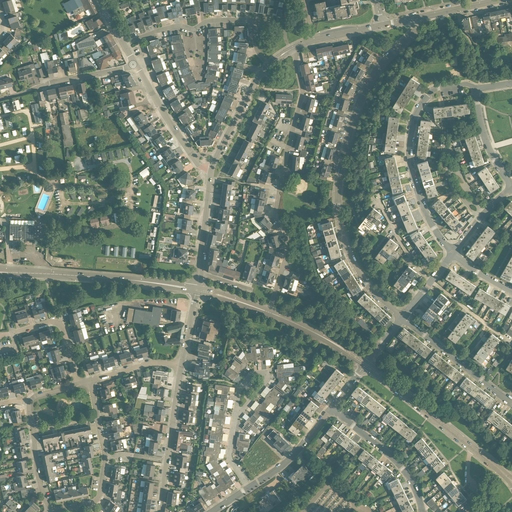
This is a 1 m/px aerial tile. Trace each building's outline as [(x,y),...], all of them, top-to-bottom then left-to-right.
[(90,0),(70,0),(63,4),(67,14),(72,11),(75,16),(85,11),(89,9),(92,15),(98,13),(90,0)] [(200,12),(198,0),(193,0),(194,5),(189,5),(191,15),(196,14),(196,12),(200,12)] [(209,13),(208,3),(203,4),(202,0),(198,0),(200,12),(204,11),(204,13),(209,13)] [(218,10),(217,0),(207,0),(208,3),(209,13),(214,12),(214,10),(218,10)] [(227,12),(227,2),(222,2),(221,0),(217,0),(218,10),(222,10),(222,12),(227,12)] [(236,12),(236,2),(231,2),(231,0),(226,0),(227,2),(227,12),(227,10),(231,10),(231,12),(236,12)] [(245,12),(245,3),(240,2),(240,0),(236,0),(236,2),(236,12),(236,10),(240,10),(240,12),(245,12)] [(254,13),(255,3),(250,3),(250,0),(245,0),(246,3),(245,3),(245,12),(245,10),(249,11),(249,12),(254,13)] [(263,14),(264,4),(259,4),(259,0),(255,0),(255,3),(254,13),(254,11),(258,11),(258,13),(263,14)] [(272,15),(273,6),(268,5),(269,0),(266,0),(264,0),(264,4),(263,14),(263,12),(267,13),(267,14),(272,15)] [(325,2),(314,4),(317,19),(328,16),(329,20),(343,17),(343,19),(351,17),(350,16),(357,14),(356,9),(359,9),(358,4),(360,4),(363,4),(363,1),(360,1),(359,0),(341,0),(342,4),(340,5),(340,6),(333,8),(333,9),(327,11),(325,2)] [(273,6),(272,15),(272,14),(276,14),(276,16),(281,17),(283,8),(278,7),(279,2),(274,1),(273,6)] [(182,15),(179,2),(175,3),(175,5),(171,6),(171,9),(173,18),(178,17),(178,16),(182,15)] [(191,15),(189,5),(185,6),(184,2),(179,2),(182,15),(186,14),(186,16),(191,15)] [(13,5),(4,8),(6,13),(9,12),(10,15),(16,13),(13,5)] [(173,18),(171,9),(166,10),(165,6),(161,7),(164,19),(168,18),(169,20),(173,18)] [(164,19),(161,7),(156,8),(158,13),(153,14),(156,22),(155,22),(156,23),(161,22),(160,20),(164,19)] [(156,22),(153,14),(152,10),(147,11),(149,15),(144,17),(148,26),(152,25),(152,23),(155,22),(156,22)] [(497,12),(498,20),(501,19),(505,18),(504,10),(497,12)] [(491,22),(492,24),(495,23),(495,21),(499,20),(498,20),(497,12),(490,13),(491,22)] [(16,13),(10,15),(11,18),(8,19),(10,24),(18,21),(16,13)] [(148,26),(144,17),(143,13),(138,14),(140,19),(136,21),(138,28),(139,29),(144,28),(143,26),(147,25),(147,26),(148,26)] [(491,22),(490,13),(483,15),(484,21),(486,33),(493,31),(493,29),(492,27),(492,24),(491,22)] [(138,28),(136,21),(134,16),(126,19),(125,21),(131,33),(135,31),(135,29),(138,28)] [(477,22),(477,20),(476,16),(472,17),(475,28),(471,29),(469,18),(463,19),(462,21),(464,31),(470,38),(474,36),(478,36),(478,38),(481,38),(477,22)] [(93,18),(87,22),(88,24),(87,25),(90,31),(95,28),(104,23),(101,18),(95,21),(93,18)] [(18,21),(10,24),(11,29),(20,27),(18,21)] [(217,37),(219,37),(219,33),(217,34),(217,29),(209,29),(208,30),(208,35),(207,35),(207,38),(208,38),(217,37)] [(244,30),(241,33),(243,34),(243,39),(238,39),(238,43),(239,43),(240,43),(248,44),(247,43),(247,40),(248,40),(247,30),(245,31),(244,30)] [(97,47),(112,38),(110,34),(95,43),(92,37),(80,43),(76,45),(78,51),(80,50),(83,49),(83,50),(86,48),(91,47),(91,46),(92,46),(94,49),(97,47)] [(502,37),(503,43),(510,41),(509,34),(504,35),(505,37),(502,37)] [(7,39),(13,45),(17,41),(11,35),(7,39)] [(173,45),(182,44),(184,43),(183,40),(181,40),(181,35),(172,36),(173,42),(171,42),(171,46),(173,45)] [(496,44),(503,43),(502,37),(499,38),(498,35),(494,36),(496,44)] [(218,46),(220,46),(226,46),(226,42),(218,42),(217,37),(208,38),(209,43),(207,43),(207,46),(218,46)] [(105,49),(115,43),(112,38),(97,47),(94,49),(94,50),(97,49),(99,51),(101,50),(105,49)] [(13,45),(7,39),(3,43),(5,45),(3,47),(7,51),(13,45)] [(158,39),(149,41),(150,44),(149,45),(153,47),(156,48),(158,45),(157,44),(160,44),(158,39)] [(106,55),(119,49),(115,43),(105,49),(101,50),(99,51),(92,55),(94,59),(103,55),(102,54),(105,53),(106,55)] [(240,43),(239,43),(239,48),(240,48),(239,51),(246,52),(246,48),(248,49),(248,44),(240,43)] [(173,45),(174,50),(172,50),(173,54),(175,54),(175,53),(184,51),(185,51),(184,48),(183,48),(182,44),(173,45)] [(151,58),(157,56),(157,53),(154,54),(152,49),(153,47),(149,45),(149,46),(147,46),(149,55),(150,55),(151,58)] [(349,45),(343,46),(346,57),(348,56),(347,53),(350,53),(350,52),(353,51),(352,45),(349,46),(349,45)] [(207,54),(209,54),(218,55),(220,55),(220,51),(218,51),(218,46),(207,46),(209,46),(209,51),(207,51),(207,54)] [(324,56),(322,48),(316,50),(316,51),(313,51),(315,57),(318,56),(318,58),(324,56)] [(364,58),(372,62),(375,57),(373,56),(374,53),(365,48),(360,55),(364,58)] [(119,49),(106,55),(107,56),(96,61),(100,69),(108,65),(106,61),(114,58),(121,54),(119,49)] [(246,52),(239,51),(238,50),(237,53),(236,58),(246,59),(246,55),(245,55),(246,52)] [(78,58),(77,51),(72,53),(74,59),(67,61),(69,73),(76,71),(74,63),(77,63),(77,58),(78,58)] [(175,53),(175,54),(176,58),(174,59),(175,62),(187,59),(186,56),(185,56),(184,51),(175,53)] [(50,61),(47,53),(40,54),(42,60),(43,63),(44,63),(46,70),(47,70),(49,78),(54,77),(50,61)] [(207,62),(208,62),(219,63),(220,59),(218,59),(218,55),(209,54),(209,59),(207,59),(207,62)] [(152,66),(161,63),(160,58),(158,59),(157,56),(151,58),(152,61),(151,61),(152,66)] [(246,59),(236,58),(235,62),(237,63),(237,65),(243,67),(244,64),(245,64),(246,59)] [(358,64),(365,68),(367,66),(369,67),(372,62),(364,58),(362,62),(359,61),(358,64)] [(187,59),(175,62),(177,67),(178,71),(180,70),(188,67),(190,66),(189,63),(187,64),(186,59),(187,59)] [(301,71),(312,68),(312,66),(309,67),(308,64),(310,63),(309,60),(303,62),(304,65),(300,65),(301,71)] [(207,70),(216,71),(216,72),(218,72),(219,63),(208,62),(208,67),(206,67),(206,70),(207,70)] [(17,69),(18,72),(21,81),(33,77),(32,76),(37,74),(34,63),(28,65),(29,66),(25,67),(25,66),(17,69)] [(156,73),(162,70),(161,68),(163,67),(161,63),(152,66),(154,70),(155,70),(156,73)] [(355,72),(363,77),(366,72),(364,71),(365,68),(358,64),(356,66),(358,67),(355,72)] [(243,67),(237,65),(236,68),(234,68),(233,72),(242,75),(243,70),(242,70),(243,67)] [(180,70),(182,75),(180,75),(181,79),(183,78),(191,74),(193,74),(191,71),(190,71),(188,67),(180,70)] [(313,68),(312,68),(301,71),(303,76),(304,76),(310,74),(312,74),(314,73),(313,68)] [(158,80),(166,77),(165,72),(163,73),(162,70),(156,73),(157,76),(156,76),(158,80)] [(214,80),(216,80),(217,77),(215,76),(216,72),(216,71),(207,70),(206,75),(205,75),(204,78),(206,78),(214,80)] [(349,78),(357,83),(358,80),(360,81),(363,77),(355,72),(353,71),(349,78)] [(242,75),(233,72),(231,77),(233,77),(232,80),(239,82),(239,79),(240,79),(242,75)] [(115,84),(133,80),(131,76),(132,76),(131,74),(130,75),(130,74),(115,77),(115,78),(110,79),(111,80),(110,80),(109,78),(102,80),(97,81),(99,87),(103,86),(103,87),(112,84),(115,84)] [(183,78),(185,82),(183,83),(185,87),(187,86),(187,85),(196,81),(195,78),(193,79),(191,74),(183,78)] [(162,87),(168,84),(167,82),(168,81),(166,77),(158,80),(159,85),(160,84),(162,87)] [(10,78),(0,81),(0,89),(12,86),(10,78)] [(200,83),(201,92),(207,91),(206,87),(210,86),(210,84),(213,83),(214,80),(206,78),(205,83),(203,83),(203,82),(200,83)] [(347,87),(355,92),(358,87),(355,85),(357,83),(349,78),(347,81),(350,82),(347,87)] [(411,79),(408,84),(416,89),(419,84),(418,83),(411,79)] [(239,82),(232,80),(231,83),(230,82),(228,86),(237,90),(239,85),(238,85),(239,82)] [(187,85),(187,86),(189,90),(196,89),(196,92),(201,92),(200,83),(198,83),(198,84),(196,84),(194,82),(196,81),(187,85)] [(84,83),(77,85),(80,97),(82,96),(83,101),(88,100),(84,83)] [(322,83),(318,84),(307,86),(308,92),(316,90),(315,87),(323,86),(322,83)] [(164,95),(173,90),(171,86),(169,87),(168,84),(162,87),(163,90),(162,91),(164,95)] [(416,89),(408,84),(405,89),(413,94),(416,89)] [(66,87),(67,95),(71,94),(73,102),(75,102),(76,105),(79,104),(77,97),(75,97),(72,86),(66,87)] [(237,90),(228,86),(226,91),(228,91),(227,94),(233,97),(234,94),(235,94),(237,90)] [(67,95),(66,87),(58,89),(61,100),(68,99),(67,95)] [(342,95),(348,98),(350,95),(352,96),(355,92),(347,87),(342,95)] [(55,89),(47,91),(49,103),(52,102),(52,99),(57,98),(55,89)] [(123,97),(124,100),(134,98),(132,91),(125,93),(124,89),(115,92),(116,96),(120,95),(121,97),(123,97)] [(413,94),(405,89),(402,94),(410,99),(413,94)] [(169,101),(175,98),(176,97),(173,90),(164,95),(167,99),(168,98),(169,101)] [(42,92),(37,93),(40,105),(41,111),(46,110),(42,92)] [(233,97),(227,94),(222,92),(220,99),(231,104),(233,100),(232,99),(233,97)] [(410,99),(402,94),(398,99),(407,104),(410,99)] [(340,104),(348,106),(350,101),(348,100),(348,98),(342,95),(340,104)] [(134,98),(124,100),(125,103),(123,104),(124,107),(119,108),(120,112),(129,110),(128,106),(135,104),(134,98)] [(172,108),(180,103),(178,99),(176,100),(175,98),(169,101),(170,104),(172,108)] [(314,106),(316,100),(315,100),(309,98),(307,104),(314,106)] [(231,104),(220,99),(218,104),(217,103),(216,106),(227,111),(229,108),(231,104)] [(407,104),(398,99),(395,104),(404,109),(407,104)] [(262,101),(259,106),(267,110),(270,105),(262,101)] [(35,124),(42,123),(38,103),(31,105),(35,124)] [(177,114),(183,111),(181,108),(183,107),(180,103),(172,108),(174,112),(175,112),(177,114)] [(305,111),(311,113),(312,113),(314,106),(307,104),(305,111)] [(338,112),(343,114),(344,114),(345,111),(347,112),(348,106),(340,104),(338,112)] [(404,109),(395,104),(392,109),(394,110),(401,114),(404,109)] [(227,111),(216,106),(213,112),(216,114),(225,118),(227,114),(226,114),(227,111)] [(271,112),(267,110),(259,106),(257,111),(265,115),(264,116),(267,118),(268,116),(269,116),(271,112)] [(180,121),(191,114),(192,114),(188,107),(183,111),(177,114),(179,117),(178,117),(180,121)] [(87,108),(80,110),(82,120),(89,118),(87,108)] [(134,124),(144,117),(142,113),(141,113),(139,111),(130,118),(134,124)] [(265,121),(267,118),(264,116),(265,115),(257,111),(255,116),(262,120),(265,121)] [(61,125),(68,124),(69,124),(67,112),(59,114),(61,125)] [(334,120),(343,123),(344,117),(343,117),(343,114),(338,112),(337,112),(334,120)] [(185,128),(189,125),(195,121),(191,114),(180,121),(183,125),(184,125),(185,127),(185,128)] [(225,118),(216,114),(214,118),(216,119),(215,122),(217,123),(221,125),(222,125),(221,124),(222,122),(223,122),(225,118)] [(262,120),(255,116),(254,116),(252,121),(254,122),(260,125),(261,122),(264,123),(265,121),(262,120)] [(138,130),(146,125),(145,122),(147,121),(144,117),(134,124),(138,130)] [(309,125),(310,119),(310,118),(304,117),(302,123),(309,125)] [(332,128),(339,130),(340,127),(341,128),(343,123),(334,120),(332,128)] [(260,125),(254,122),(251,127),(259,131),(259,132),(261,133),(263,130),(260,129),(262,126),(260,125)] [(221,125),(217,123),(213,131),(211,130),(209,133),(216,136),(215,135),(217,133),(221,125)] [(313,126),(309,125),(302,123),(300,130),(306,131),(306,134),(312,136),(312,133),(311,133),(313,126)] [(68,124),(61,125),(60,126),(64,147),(73,146),(68,124)] [(146,133),(154,128),(151,124),(148,127),(146,125),(138,130),(143,136),(146,133)] [(193,137),(198,133),(196,131),(194,133),(189,125),(185,128),(190,135),(191,135),(192,137),(191,138),(193,137)] [(330,137),(338,139),(339,133),(338,133),(339,130),(332,128),(324,126),(323,129),(331,131),(330,137)] [(259,131),(251,127),(249,131),(257,135),(259,132),(259,131)] [(154,128),(146,133),(149,137),(151,136),(152,139),(157,135),(156,133),(157,132),(154,128)] [(250,141),(253,142),(254,140),(257,135),(249,131),(246,136),(251,139),(250,141)] [(204,146),(204,137),(199,138),(199,135),(198,133),(193,137),(195,142),(194,142),(197,146),(204,146)] [(216,136),(209,133),(208,135),(208,137),(204,137),(204,146),(212,145),(214,141),(214,140),(213,141),(212,140),(215,136),(216,136)] [(157,135),(152,139),(150,141),(154,147),(164,139),(161,136),(159,137),(157,135)] [(303,144),(305,137),(298,135),(297,142),(303,144)] [(465,139),(460,141),(462,146),(477,141),(475,136),(465,139)] [(327,145),(334,147),(335,144),(336,144),(338,139),(330,137),(328,143),(325,142),(325,144),(326,144),(327,145)] [(159,152),(167,147),(165,144),(167,143),(164,139),(154,147),(156,150),(157,150),(159,152)] [(252,144),(253,142),(250,141),(249,142),(245,140),(242,145),(250,149),(252,144)] [(462,147),(464,152),(463,152),(466,151),(478,147),(477,141),(462,146),(462,147)] [(295,148),(301,150),(302,150),(303,144),(297,142),(295,148)] [(326,153),(334,156),(336,150),(334,150),(335,147),(334,147),(327,145),(326,144),(326,147),(328,148),(326,153)] [(242,145),(240,150),(247,154),(247,155),(250,156),(251,154),(248,153),(250,149),(242,145)] [(165,157),(173,152),(170,148),(169,149),(167,147),(159,152),(163,159),(165,157)] [(468,157),(471,156),(480,153),(478,147),(466,151),(468,157)] [(240,150),(237,155),(245,159),(247,155),(247,154),(240,150)] [(173,152),(165,157),(168,161),(169,160),(171,162),(176,159),(174,157),(175,156),(173,152)] [(266,160),(277,164),(279,159),(275,157),(276,155),(270,153),(269,156),(267,157),(266,160)] [(325,162),(330,163),(331,160),(333,161),(334,156),(326,153),(324,161),(325,162)] [(473,162),(482,158),(480,153),(471,156),(473,162)] [(245,159),(237,155),(235,159),(243,163),(242,163),(245,165),(246,163),(243,161),(245,159)] [(145,167),(148,164),(142,157),(139,159),(145,167)] [(385,159),(386,165),(396,163),(395,157),(385,159)] [(484,164),(482,158),(473,162),(475,167),(482,165),(484,164)] [(176,159),(171,162),(168,165),(169,166),(168,167),(171,171),(174,169),(181,164),(179,160),(177,161),(176,159)] [(243,163),(235,159),(232,164),(240,168),(239,169),(242,171),(243,169),(240,167),(242,163),(243,163)] [(277,164),(266,160),(264,168),(271,170),(272,167),(276,169),(277,164)] [(419,168),(419,170),(429,167),(427,161),(418,164),(419,168)] [(322,170),(331,172),(332,167),(331,166),(331,164),(330,163),(325,162),(322,170)] [(179,175),(184,171),(183,169),(184,168),(181,164),(174,169),(176,173),(177,172),(179,175)] [(237,173),(239,169),(240,168),(232,164),(230,169),(237,173)] [(140,172),(144,178),(153,172),(149,166),(140,172)] [(260,175),(271,178),(272,173),(270,173),(271,170),(264,168),(260,166),(259,169),(261,170),(260,175)] [(429,167),(419,170),(421,176),(431,173),(429,167)] [(478,173),(481,178),(489,173),(486,168),(484,169),(478,173)] [(237,173),(230,169),(227,174),(238,179),(239,177),(236,176),(237,173)] [(331,172),(322,170),(320,178),(327,180),(328,177),(329,178),(331,172)] [(182,182),(190,176),(187,172),(186,173),(184,171),(179,175),(181,177),(180,178),(182,182)] [(436,171),(431,173),(421,176),(423,181),(433,178),(438,177),(436,171)] [(484,183),(493,178),(489,173),(481,178),(484,183)] [(149,178),(154,185),(160,181),(154,174),(149,178)] [(271,178),(260,175),(258,180),(259,180),(259,183),(265,185),(265,182),(269,183),(271,178)] [(190,176),(182,182),(179,184),(183,188),(194,185),(191,181),(193,180),(190,176)] [(425,187),(434,184),(433,178),(423,181),(425,187)] [(486,189),(496,183),(493,178),(484,183),(482,185),(486,189)] [(223,184),(222,189),(231,190),(231,185),(234,185),(235,182),(228,181),(228,184),(223,184)] [(497,185),(496,183),(486,189),(489,195),(498,189),(499,188),(497,185)] [(436,190),(434,184),(425,187),(427,193),(436,190)] [(194,185),(183,188),(182,194),(185,195),(195,196),(195,191),(194,191),(194,185)] [(401,186),(392,188),(393,194),(401,192),(403,192),(401,186)] [(257,191),(256,196),(260,197),(265,198),(266,192),(261,191),(261,188),(255,187),(254,190),(257,191)] [(436,190),(427,193),(428,199),(438,196),(436,190)] [(161,208),(163,196),(156,195),(153,206),(161,208)] [(195,196),(185,195),(185,199),(182,199),(182,202),(192,203),(192,200),(194,200),(195,196)] [(260,197),(256,196),(253,196),(253,199),(256,199),(255,205),(263,206),(264,201),(259,200),(260,197)] [(395,200),(397,205),(406,201),(404,196),(395,200)] [(432,206),(436,211),(444,204),(440,199),(434,205),(432,206)] [(406,201),(397,205),(399,211),(409,207),(408,205),(406,201)] [(192,203),(182,202),(181,202),(180,209),(193,211),(193,206),(192,205),(192,203)] [(444,204),(436,211),(440,215),(448,208),(444,204)] [(253,214),(254,218),(261,215),(260,213),(260,211),(262,212),(263,206),(255,205),(253,214)] [(452,205),(448,208),(440,215),(444,219),(456,209),(452,205)] [(230,207),(229,207),(224,206),(224,209),(219,209),(218,214),(227,215),(227,210),(230,210),(230,207)] [(409,207),(399,211),(401,216),(411,212),(410,211),(409,207)] [(184,217),(190,218),(190,215),(192,215),(193,211),(180,209),(180,213),(184,214),(184,217)] [(370,213),(376,219),(378,220),(382,215),(374,209),(370,213)] [(456,209),(444,219),(448,224),(456,217),(460,214),(456,209)] [(110,214),(112,222),(121,220),(120,212),(110,214)] [(411,212),(401,216),(404,221),(413,217),(411,212)] [(376,219),(370,213),(366,218),(372,223),(374,224),(378,227),(381,223),(378,220),(376,219)] [(227,215),(218,214),(217,220),(222,220),(222,223),(221,223),(228,224),(232,225),(233,221),(226,221),(227,215)] [(102,223),(105,223),(105,225),(111,224),(109,215),(100,217),(102,223)] [(254,218),(255,220),(263,227),(268,221),(264,217),(263,219),(262,218),(261,215),(254,218)] [(100,226),(99,217),(91,218),(92,227),(100,226)] [(190,218),(184,217),(183,220),(182,219),(181,224),(191,226),(191,221),(190,220),(190,218)] [(413,217),(404,221),(406,227),(415,223),(413,217)] [(452,228),(460,222),(456,217),(448,224),(452,228)] [(362,223),(370,229),(374,224),(372,223),(366,218),(362,223)] [(322,225),(324,230),(333,228),(332,222),(329,223),(328,220),(321,221),(322,225)] [(268,221),(263,227),(260,230),(264,234),(266,236),(272,232),(269,229),(273,225),(268,221)] [(452,228),(456,233),(458,232),(464,226),(460,222),(452,228)] [(228,224),(221,223),(216,223),(215,228),(220,229),(220,233),(225,235),(226,230),(227,230),(228,224)] [(370,229),(362,223),(360,226),(359,227),(360,229),(361,229),(360,231),(362,233),(364,231),(365,233),(367,234),(370,229)] [(415,223),(406,227),(408,232),(416,229),(418,229),(415,223)] [(191,226),(181,224),(181,229),(182,229),(182,232),(188,233),(188,230),(190,230),(191,226)] [(21,240),(21,238),(21,225),(10,225),(9,240),(21,240)] [(21,225),(21,238),(34,239),(34,226),(21,225)] [(488,226),(484,231),(492,237),(496,233),(488,226)] [(333,228),(324,230),(325,236),(335,233),(333,228)] [(493,238),(492,237),(484,231),(480,236),(488,242),(490,243),(493,238)] [(188,233),(182,232),(182,234),(180,234),(180,239),(189,240),(189,235),(188,235),(188,233)] [(268,243),(271,243),(280,240),(278,235),(273,236),(272,232),(266,236),(267,238),(268,243)] [(411,238),(415,243),(423,237),(419,232),(418,233),(411,238)] [(335,233),(325,236),(327,242),(336,239),(335,233)] [(206,244),(210,245),(214,246),(215,241),(223,243),(224,238),(216,236),(208,234),(206,244)] [(488,242),(480,236),(477,240),(484,247),(488,242)] [(423,237),(415,243),(418,248),(427,242),(423,237)] [(189,240),(180,239),(179,244),(180,244),(180,247),(186,248),(187,245),(188,245),(189,240)] [(336,239),(327,242),(328,248),(338,245),(336,239)] [(386,244),(394,250),(397,252),(400,247),(390,239),(386,244)] [(269,251),(276,252),(275,247),(281,246),(280,240),(271,243),(273,248),(269,249),(269,251)] [(486,248),(484,247),(477,240),(473,245),(481,251),(482,252),(486,248)] [(427,242),(418,248),(420,250),(421,252),(422,252),(430,246),(429,244),(428,243),(427,242)] [(386,244),(383,248),(391,255),(394,250),(386,244)] [(208,259),(217,261),(217,260),(216,260),(217,258),(217,256),(219,256),(220,256),(222,248),(214,246),(210,245),(210,249),(209,249),(208,259)] [(338,245),(328,248),(330,253),(340,250),(338,245)] [(481,251),(473,245),(472,246),(469,250),(477,256),(481,251)] [(430,246),(422,252),(425,257),(433,251),(430,246)] [(180,249),(174,249),(174,254),(178,254),(187,255),(188,250),(186,250),(186,248),(180,247),(180,249)] [(379,253),(387,259),(391,255),(383,248),(379,253)] [(340,250),(330,253),(332,259),(339,257),(341,256),(340,250)] [(479,257),(477,256),(469,250),(466,255),(467,255),(473,261),(475,262),(479,257)] [(270,260),(278,263),(280,257),(275,256),(276,252),(269,251),(268,254),(271,255),(270,260)] [(433,251),(425,257),(421,260),(425,265),(437,256),(433,251)] [(383,264),(387,259),(379,253),(375,258),(382,263),(383,264)] [(187,255),(178,254),(174,254),(173,257),(171,257),(171,261),(176,261),(175,264),(183,265),(183,262),(184,262),(185,260),(186,260),(187,255)] [(219,267),(221,268),(223,263),(217,261),(208,259),(207,271),(207,272),(217,276),(219,267)] [(221,268),(219,267),(217,276),(222,277),(225,268),(226,269),(228,261),(224,259),(223,263),(221,268)] [(264,267),(270,269),(271,266),(276,268),(278,263),(270,260),(268,265),(265,264),(264,267)] [(335,266),(338,271),(347,265),(345,263),(343,260),(336,264),(335,266)] [(246,265),(242,280),(250,282),(251,277),(254,278),(257,269),(246,265)] [(347,265),(338,271),(341,276),(350,270),(347,265)] [(270,269),(264,267),(263,270),(266,271),(265,277),(273,279),(275,274),(270,272),(270,269)] [(405,271),(413,278),(414,279),(417,281),(421,276),(417,273),(410,268),(409,267),(405,271)] [(503,272),(511,276),(511,269),(506,267),(503,272)] [(230,270),(226,269),(225,268),(222,277),(233,280),(238,281),(241,272),(235,271),(235,273),(230,271),(230,270)] [(350,270),(341,276),(344,281),(353,275),(350,270)] [(446,279),(451,282),(456,274),(451,270),(450,272),(446,279)] [(414,279),(413,278),(405,271),(401,276),(408,281),(410,283),(414,279)] [(285,283),(293,285),(295,280),(298,281),(300,274),(294,272),(292,279),(286,277),(285,283)] [(511,277),(511,276),(503,272),(500,277),(502,278),(509,282),(511,277)] [(456,274),(451,282),(455,285),(461,277),(456,274)] [(353,275),(344,281),(347,286),(356,280),(353,275)] [(273,279),(265,277),(262,276),(259,283),(256,282),(254,281),(253,283),(262,286),(262,285),(265,286),(266,283),(271,284),(273,279)] [(413,285),(410,283),(408,281),(401,276),(397,281),(409,290),(413,285)] [(461,277),(455,285),(460,289),(466,280),(461,277)] [(356,280),(347,286),(346,287),(349,292),(359,285),(356,280)] [(465,292),(471,283),(466,280),(460,289),(459,291),(463,294),(465,292)] [(409,290),(397,281),(394,285),(406,295),(409,290)] [(293,285),(285,283),(283,288),(288,290),(287,293),(293,294),(294,291),(291,290),(293,285)] [(471,283),(465,292),(470,296),(475,289),(476,287),(471,283)] [(359,285),(349,292),(352,297),(354,300),(357,297),(355,295),(360,292),(362,290),(359,285)] [(480,301),(485,292),(480,289),(478,291),(476,296),(475,298),(480,301)] [(485,304),(490,295),(485,292),(480,301),(485,304)] [(361,306),(362,305),(369,298),(365,294),(363,295),(357,302),(361,306)] [(437,298),(445,305),(449,307),(453,303),(442,295),(441,294),(437,298)] [(490,307),(495,298),(490,295),(485,304),(490,307)] [(369,298),(362,305),(367,309),(374,302),(369,298)] [(433,303),(441,309),(445,305),(437,298),(433,303)] [(495,310),(500,301),(495,298),(490,307),(495,310)] [(500,313),(505,304),(500,301),(495,310),(500,313)] [(38,309),(40,317),(45,316),(44,311),(47,310),(44,302),(41,303),(43,308),(38,309)] [(374,302),(367,309),(371,313),(378,306),(374,302)] [(430,308),(438,314),(439,313),(441,315),(444,312),(441,309),(433,303),(430,308)] [(505,304),(500,313),(506,315),(507,314),(510,309),(511,307),(505,304)] [(29,312),(31,318),(34,317),(35,319),(40,317),(38,309),(37,306),(31,308),(32,311),(29,312)] [(378,306),(371,313),(375,317),(382,310),(378,306)] [(170,321),(179,321),(181,311),(153,307),(152,312),(129,308),(126,321),(133,322),(150,325),(150,326),(150,329),(157,327),(160,312),(169,314),(169,316),(171,316),(170,321)] [(426,312),(434,319),(438,314),(430,308),(426,312)] [(20,311),(23,322),(29,321),(28,318),(31,318),(29,312),(27,312),(26,309),(20,311)] [(68,315),(70,320),(78,318),(76,310),(70,311),(71,314),(68,315)] [(382,310),(375,317),(379,321),(386,314),(382,310)] [(23,322),(20,311),(15,312),(16,316),(13,316),(15,322),(17,321),(18,324),(23,322)] [(434,319),(426,312),(422,317),(424,318),(429,322),(430,323),(434,319)] [(466,313),(462,318),(471,325),(474,320),(468,315),(466,313)] [(386,314),(379,321),(384,325),(389,320),(390,319),(391,318),(386,314)] [(78,318),(70,320),(72,325),(74,325),(75,328),(80,326),(79,323),(83,321),(82,317),(78,318)] [(471,325),(462,318),(459,323),(467,329),(471,325)] [(215,341),(218,328),(216,327),(217,325),(204,322),(202,329),(200,329),(200,328),(198,327),(198,328),(196,328),(196,327),(195,327),(193,336),(199,337),(199,338),(215,341)] [(182,343),(184,323),(166,328),(168,334),(178,331),(178,339),(168,340),(167,339),(166,336),(161,337),(158,337),(160,344),(163,343),(163,345),(182,343)] [(467,329),(459,323),(455,328),(463,334),(467,329)] [(80,326),(75,328),(75,331),(73,331),(75,336),(83,334),(80,326)] [(402,340),(409,332),(404,328),(402,330),(399,335),(398,336),(402,340)] [(463,334),(455,328),(451,332),(460,339),(463,334)] [(49,330),(44,332),(46,340),(52,338),(52,341),(55,340),(54,334),(51,335),(49,330)] [(46,340),(44,332),(39,333),(39,335),(36,336),(38,342),(46,340)] [(407,344),(413,336),(409,332),(402,340),(407,344)] [(460,339),(451,332),(448,337),(450,338),(456,344),(460,339)] [(83,334),(75,336),(76,342),(78,341),(79,344),(85,342),(89,341),(88,338),(84,340),(83,334)] [(492,334),(488,339),(496,345),(500,340),(494,335),(492,334)] [(38,342),(36,336),(34,337),(33,335),(28,336),(30,345),(38,342)] [(30,345),(28,336),(22,338),(23,340),(20,341),(22,347),(30,345)] [(411,347),(418,339),(413,336),(407,344),(411,347)] [(416,351),(422,343),(418,339),(411,347),(416,351)] [(496,345),(488,339),(485,343),(493,350),(496,345)] [(199,351),(207,353),(209,346),(211,347),(212,344),(204,342),(203,345),(199,344),(198,351),(199,351)] [(421,355),(427,346),(422,343),(416,351),(421,355)] [(493,350),(485,343),(481,348),(489,354),(493,350)] [(149,346),(141,349),(143,357),(148,355),(147,353),(150,352),(149,346)] [(427,346),(421,355),(425,358),(430,352),(432,350),(427,346)] [(49,348),(51,357),(59,354),(58,349),(56,350),(55,347),(49,348)] [(245,355),(248,361),(252,361),(252,362),(257,361),(257,360),(256,354),(255,347),(251,347),(251,353),(244,354),(245,355)] [(264,348),(265,360),(270,360),(270,359),(274,358),(273,352),(269,352),(268,347),(264,348)] [(256,354),(257,360),(261,360),(261,361),(265,360),(264,348),(259,348),(260,353),(256,354)] [(489,354),(481,348),(477,353),(485,359),(489,354)] [(143,357),(141,349),(132,351),(134,357),(137,356),(138,358),(143,357)] [(134,357),(132,351),(124,354),(126,362),(132,360),(131,358),(134,357)] [(199,351),(197,357),(203,359),(202,363),(203,363),(211,363),(213,354),(207,353),(199,351)] [(234,361),(244,368),(247,365),(246,364),(248,361),(245,355),(244,354),(243,351),(238,357),(235,355),(232,359),(234,361)] [(126,362),(124,354),(118,355),(118,353),(115,354),(116,356),(118,362),(120,361),(121,363),(126,362)] [(434,365),(440,357),(435,353),(434,355),(430,359),(429,361),(434,365)] [(485,359),(477,353),(474,358),(475,359),(480,363),(481,364),(485,359)] [(59,354),(51,357),(54,365),(60,363),(59,360),(61,360),(59,354)] [(118,362),(116,356),(108,358),(110,366),(115,365),(115,363),(118,362)] [(438,368),(445,360),(440,357),(434,365),(438,368)] [(110,366),(108,358),(100,361),(101,366),(104,366),(105,368),(110,366)] [(442,373),(449,364),(445,360),(438,368),(435,372),(440,376),(442,373)] [(101,366),(100,361),(91,363),(94,371),(99,370),(98,367),(101,366)] [(233,370),(238,374),(240,371),(241,372),(244,368),(234,361),(232,364),(235,367),(233,370)] [(94,371),(91,363),(86,365),(85,362),(82,363),(84,369),(87,368),(88,373),(94,371)] [(60,363),(54,365),(55,369),(51,370),(52,374),(64,371),(63,365),(60,366),(60,363)] [(211,367),(212,363),(211,363),(203,363),(202,368),(195,367),(194,373),(204,375),(205,369),(208,369),(208,366),(211,367)] [(447,376),(454,368),(449,364),(442,373),(446,377),(447,376)] [(277,374),(294,372),(299,372),(304,371),(303,366),(284,369),(283,365),(277,365),(277,369),(276,369),(277,374)] [(239,375),(238,374),(233,370),(229,367),(226,371),(230,374),(228,377),(233,381),(235,378),(236,378),(239,375)] [(452,379),(458,371),(454,368),(447,376),(452,379)] [(64,371),(52,374),(53,379),(55,379),(56,382),(62,380),(61,377),(66,376),(64,371)] [(160,385),(162,385),(166,386),(167,381),(168,381),(168,377),(167,377),(168,372),(156,371),(156,372),(153,371),(152,378),(155,378),(156,375),(161,376),(160,385)] [(337,371),(334,376),(340,380),(344,376),(338,371),(337,371)] [(463,375),(458,371),(452,379),(457,383),(462,377),(463,375)] [(294,372),(277,374),(277,378),(279,378),(279,382),(286,384),(290,385),(289,377),(295,376),(295,375),(294,372)] [(340,380),(334,376),(330,380),(336,385),(340,380)] [(43,377),(35,379),(37,387),(42,386),(41,384),(44,383),(43,377)] [(131,386),(129,377),(124,379),(125,384),(122,384),(124,392),(127,391),(127,390),(132,388),(131,386)] [(465,390),(471,382),(466,378),(465,379),(460,386),(465,390)] [(37,387),(35,379),(26,382),(28,388),(31,387),(31,389),(37,387)] [(511,383),(507,379),(502,386),(507,390),(511,383)] [(20,392),(18,384),(17,380),(12,382),(9,383),(10,386),(11,392),(14,391),(15,394),(20,392)] [(336,385),(330,380),(326,385),(333,390),(336,385)] [(28,388),(26,382),(18,384),(20,392),(26,391),(25,388),(28,388)] [(109,392),(108,387),(114,386),(113,382),(103,385),(104,390),(101,391),(101,394),(102,399),(111,397),(110,392),(109,392)] [(286,384),(279,382),(277,385),(276,384),(273,388),(274,389),(279,393),(282,396),(285,392),(282,389),(286,384)] [(468,395),(469,393),(476,385),(471,382),(465,390),(464,391),(468,395)] [(186,391),(192,392),(192,391),(196,392),(197,392),(197,387),(201,387),(202,384),(192,383),(193,383),(193,386),(187,385),(187,387),(186,387),(186,391)] [(162,385),(160,385),(153,384),(152,388),(157,389),(156,394),(160,395),(159,396),(167,398),(168,390),(164,389),(164,390),(161,389),(162,385)] [(221,394),(227,395),(228,391),(229,391),(230,387),(215,385),(214,389),(218,390),(217,393),(221,394)] [(329,394),(323,389),(318,385),(316,389),(317,390),(316,391),(319,394),(326,399),(329,394)] [(333,390),(326,385),(323,389),(329,394),(333,390)] [(474,397),(480,389),(476,385),(469,393),(474,397)] [(11,392),(10,386),(2,388),(3,396),(9,395),(8,393),(11,392)] [(301,391),(303,389),(300,387),(294,395),(295,396),(299,390),(301,391)] [(353,402),(354,402),(363,391),(358,387),(357,388),(353,393),(349,399),(353,402)] [(279,393),(274,389),(271,392),(270,391),(268,394),(277,402),(280,399),(276,396),(279,393)] [(479,401),(485,392),(480,389),(474,397),(479,401)] [(192,391),(192,392),(192,394),(186,394),(186,396),(185,395),(184,399),(195,401),(196,395),(198,396),(199,392),(197,392),(196,392),(192,391)] [(354,402),(358,406),(359,404),(361,402),(367,394),(363,391),(354,402)] [(483,404),(490,396),(485,392),(479,401),(478,401),(477,403),(482,407),(483,404)] [(215,402),(227,404),(228,399),(227,399),(227,395),(221,394),(220,398),(216,397),(215,402)] [(277,402),(268,394),(265,398),(266,399),(263,402),(272,409),(274,406),(275,406),(277,402)] [(326,399),(319,394),(316,399),(319,402),(320,402),(322,404),(326,399)] [(359,404),(364,408),(367,404),(372,398),(367,394),(361,402),(359,404)] [(304,403),(309,407),(315,412),(319,407),(317,406),(317,405),(319,402),(316,399),(312,395),(308,399),(307,398),(304,403)] [(494,400),(490,396),(483,404),(488,408),(493,402),(494,400)] [(372,398),(367,404),(371,408),(377,401),(372,398)] [(195,401),(184,399),(184,403),(185,403),(184,405),(190,406),(190,408),(196,409),(197,406),(194,406),(195,401)] [(377,401),(371,408),(369,411),(374,414),(381,405),(377,401)] [(144,409),(144,413),(164,416),(165,410),(163,409),(164,403),(158,402),(157,408),(158,409),(158,412),(154,411),(144,409)] [(227,404),(215,402),(214,410),(215,410),(225,412),(225,408),(227,408),(227,404)] [(272,409),(263,402),(261,405),(260,404),(257,408),(267,415),(272,409)] [(113,408),(112,404),(103,406),(104,413),(108,412),(109,415),(117,413),(116,408),(113,408)] [(381,405),(374,414),(369,420),(373,423),(378,417),(379,418),(380,417),(381,415),(386,409),(383,406),(381,405)] [(315,412),(309,407),(305,412),(312,416),(315,412)] [(12,418),(21,416),(20,410),(16,411),(16,408),(6,410),(4,412),(6,413),(7,419),(12,418)] [(196,409),(190,408),(189,411),(184,410),(183,412),(182,412),(182,416),(193,417),(193,414),(196,414),(196,409)] [(267,415),(257,408),(254,411),(255,412),(253,415),(258,419),(261,421),(263,418),(266,420),(269,417),(267,415)] [(312,416),(305,412),(301,408),(297,413),(302,416),(308,421),(312,416)] [(214,414),(213,414),(212,418),(225,420),(225,416),(224,416),(225,412),(215,410),(214,414)] [(350,416),(354,420),(359,414),(358,413),(354,410),(354,411),(353,412),(350,416)] [(490,425),(492,423),(498,415),(493,411),(492,413),(490,411),(486,415),(488,417),(486,421),(490,425)] [(386,426),(388,423),(394,415),(389,412),(383,420),(381,423),(386,426)] [(164,416),(144,413),(143,415),(153,417),(156,417),(156,420),(164,422),(164,416)] [(298,421),(304,426),(308,421),(302,416),(297,413),(294,417),(298,421)] [(258,419),(253,415),(250,418),(249,417),(247,421),(257,428),(259,425),(255,422),(258,419)] [(394,415),(388,423),(393,427),(394,425),(399,419),(394,415)] [(497,426),(503,418),(498,415),(492,423),(497,426)] [(22,421),(21,416),(12,418),(13,426),(19,425),(19,422),(22,421)] [(193,417),(182,416),(181,419),(182,419),(182,421),(188,422),(187,425),(186,425),(194,426),(194,423),(192,422),(193,417)] [(304,426),(298,421),(294,417),(293,417),(290,422),(294,426),(301,430),(304,426)] [(211,427),(222,428),(223,425),(224,425),(225,420),(212,418),(211,427)] [(501,430),(508,422),(503,418),(497,426),(501,430)] [(399,419),(394,425),(398,429),(404,423),(399,419)] [(114,430),(121,428),(120,425),(117,426),(116,420),(106,422),(107,428),(113,427),(114,430)] [(261,432),(257,428),(247,421),(244,424),(245,425),(242,428),(248,433),(251,430),(256,433),(256,432),(258,434),(261,432)] [(506,434),(511,425),(508,422),(501,430),(506,434)] [(404,423),(398,429),(403,433),(408,427),(404,423)] [(328,440),(338,429),(333,425),(324,437),(328,440)] [(301,430),(294,426),(289,433),(293,436),(295,434),(297,435),(301,430)] [(14,429),(16,437),(25,435),(24,430),(20,430),(20,427),(14,429)] [(210,435),(222,437),(223,432),(222,432),(222,428),(211,427),(211,431),(208,430),(208,434),(210,435)] [(413,430),(408,427),(403,433),(408,437),(413,430)] [(122,431),(121,428),(114,430),(114,433),(108,434),(110,440),(120,438),(119,432),(122,431)] [(338,429),(328,440),(333,444),(337,439),(342,432),(338,429)] [(413,430),(408,437),(403,442),(408,446),(417,434),(413,430)] [(154,439),(161,440),(162,433),(153,431),(153,435),(151,435),(144,434),(144,437),(154,439)] [(175,439),(181,440),(181,439),(186,440),(186,437),(193,437),(193,433),(176,431),(175,439)] [(268,437),(283,452),(289,445),(274,431),(268,437)] [(342,432),(337,439),(342,443),(347,436),(342,432)] [(238,437),(237,442),(249,444),(250,439),(245,438),(246,434),(240,434),(239,438),(238,437)] [(25,435),(16,437),(17,443),(14,443),(14,446),(23,445),(23,442),(26,441),(25,435)] [(214,444),(220,445),(221,441),(222,441),(222,437),(210,435),(209,439),(209,443),(214,444)] [(347,436),(342,443),(347,446),(352,440),(347,436)] [(161,440),(154,439),(154,442),(150,441),(149,447),(157,448),(158,443),(160,443),(161,440)] [(181,440),(175,439),(173,450),(182,451),(186,451),(187,451),(187,446),(189,446),(189,443),(180,442),(181,440)] [(416,444),(420,448),(426,443),(422,439),(416,444)] [(124,448),(123,442),(122,442),(121,440),(115,441),(116,444),(111,445),(112,451),(124,448)] [(352,440),(347,446),(351,450),(356,443),(353,441),(352,440)] [(249,444),(237,442),(236,446),(238,446),(237,450),(243,451),(244,447),(249,448),(249,444)] [(356,443),(351,450),(356,454),(360,449),(361,447),(356,443)] [(426,443),(420,448),(423,453),(430,448),(426,443)] [(205,451),(219,453),(220,453),(221,449),(219,449),(220,445),(214,444),(213,448),(206,447),(205,451)] [(80,451),(81,453),(92,451),(91,445),(84,447),(84,450),(80,451)] [(157,448),(149,447),(148,452),(144,451),(144,454),(154,456),(154,453),(157,453),(157,448)] [(430,448),(423,453),(419,457),(423,461),(427,458),(433,452),(430,448)] [(261,450),(244,459),(252,472),(273,460),(270,455),(266,457),(263,452),(262,453),(261,450)] [(364,460),(369,454),(364,450),(359,456),(360,456),(364,460)] [(208,463),(210,463),(216,461),(217,458),(218,458),(219,453),(205,451),(204,451),(203,456),(209,456),(208,463)] [(433,452),(427,458),(431,462),(437,457),(433,452)] [(176,457),(176,461),(186,463),(187,457),(189,458),(190,454),(186,454),(182,453),(182,454),(183,454),(183,456),(177,456),(177,458),(176,457)] [(369,464),(374,457),(369,454),(364,460),(361,464),(366,468),(369,464)] [(374,467),(378,461),(374,457),(369,464),(374,467)] [(441,461),(437,457),(431,462),(427,465),(431,470),(435,467),(441,461)] [(312,469),(314,467),(312,465),(308,460),(304,464),(306,465),(305,466),(303,465),(294,474),(290,478),(294,482),(293,483),(294,484),(291,486),(298,492),(302,489),(297,483),(300,480),(302,482),(311,473),(308,470),(311,468),(312,469)] [(146,464),(145,470),(154,471),(155,465),(153,465),(153,462),(147,461),(146,464)] [(186,463),(176,461),(175,465),(176,465),(176,467),(181,467),(181,470),(188,471),(188,466),(186,466),(186,463)] [(213,474),(222,468),(219,464),(218,465),(216,461),(210,463),(213,468),(209,471),(212,475),(213,474)] [(378,471),(383,465),(378,461),(374,467),(378,471)] [(445,466),(441,461),(435,467),(439,471),(445,466)] [(111,473),(120,474),(121,466),(115,465),(115,468),(112,467),(111,473)] [(383,475),(388,468),(383,465),(378,471),(383,475)] [(220,479),(224,476),(228,474),(225,470),(224,471),(222,468),(213,474),(215,477),(216,479),(217,481),(220,479)] [(393,472),(388,468),(383,475),(379,479),(384,483),(385,484),(388,482),(386,480),(391,474),(393,472)] [(144,478),(155,480),(155,477),(153,476),(154,471),(145,470),(144,478)] [(188,471),(181,470),(181,473),(175,472),(175,474),(174,474),(173,478),(184,479),(185,476),(187,476),(188,471)] [(416,475),(420,479),(426,474),(422,470),(416,475)] [(113,481),(119,482),(120,474),(111,473),(110,478),(113,479),(113,481)] [(438,478),(442,483),(448,477),(444,473),(438,478)] [(61,474),(58,475),(46,477),(47,483),(55,481),(54,478),(59,477),(58,476),(61,476),(61,474)] [(220,479),(227,489),(231,487),(230,486),(234,483),(230,478),(227,480),(224,476),(220,479)] [(398,479),(395,480),(394,477),(388,482),(389,483),(392,489),(394,488),(401,485),(398,479)] [(448,477),(442,483),(438,486),(442,490),(452,482),(448,477)] [(184,479),(173,478),(173,481),(174,481),(173,483),(179,484),(179,487),(177,487),(185,488),(186,483),(184,482),(184,479)] [(216,487),(219,493),(223,490),(223,491),(227,489),(220,479),(217,481),(219,485),(216,487)] [(26,480),(17,482),(13,483),(15,492),(26,489),(25,486),(27,486),(26,480)] [(108,489),(118,491),(119,482),(113,481),(112,484),(109,484),(108,489)] [(452,482),(442,490),(445,495),(455,486),(452,482)] [(206,488),(213,498),(217,496),(216,495),(219,493),(216,487),(213,489),(210,485),(206,488)] [(396,493),(403,490),(401,485),(394,488),(396,493)] [(213,498),(206,488),(205,486),(201,488),(204,493),(201,495),(205,502),(209,500),(209,501),(213,498)] [(455,486),(445,495),(449,499),(459,491),(455,486)] [(110,498),(114,499),(120,500),(122,491),(118,491),(108,489),(107,495),(111,495),(110,498)] [(167,497),(176,499),(177,493),(180,494),(181,491),(174,490),(173,493),(168,492),(167,497)] [(399,498),(406,495),(403,490),(396,493),(399,498)] [(263,500),(259,502),(262,507),(266,504),(268,507),(275,502),(277,504),(281,502),(273,491),(270,493),(273,498),(270,499),(267,495),(262,498),(263,500)] [(459,491),(449,499),(448,500),(451,505),(457,500),(463,495),(459,491)] [(401,504),(409,500),(406,495),(399,498),(401,504)] [(463,495),(457,500),(461,505),(465,501),(467,500),(463,495)] [(176,499),(167,497),(167,503),(172,504),(171,507),(178,508),(179,505),(175,504),(176,499)] [(194,503),(199,511),(201,511),(205,510),(202,505),(205,504),(201,498),(198,499),(199,500),(194,503)] [(431,507),(436,503),(432,498),(427,503),(431,507)] [(10,499),(8,501),(15,508),(17,506),(10,499)] [(402,510),(411,506),(409,500),(401,504),(400,505),(402,510)] [(15,508),(8,501),(6,503),(13,510),(15,508)] [(110,501),(107,505),(114,510),(117,506),(110,501)] [(34,502),(30,506),(36,511),(40,508),(34,502)] [(199,511),(194,503),(194,502),(186,507),(189,511),(191,511),(193,511),(199,511)]
